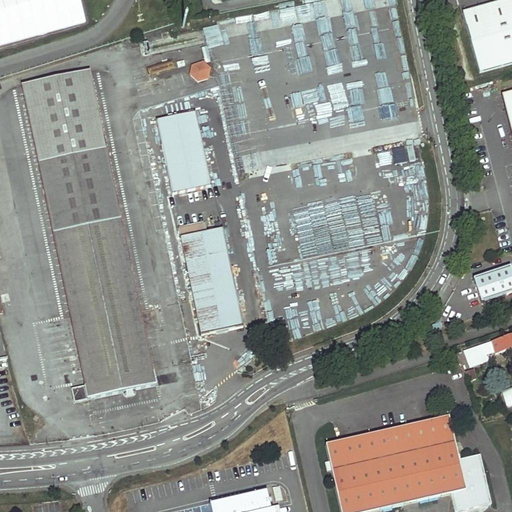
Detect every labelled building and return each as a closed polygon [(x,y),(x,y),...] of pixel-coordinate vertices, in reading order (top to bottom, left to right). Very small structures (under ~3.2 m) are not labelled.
[(511,65),(511,0),(504,0),(505,2),(462,15),(479,75),(511,65)] [(301,8),(292,9),(292,3),(283,4),(286,25),(294,24),(296,41),(302,40),(300,23),(303,23),(301,8)] [(321,22),(322,34),(328,33),(326,3),(310,4),(312,23),(321,22)] [(212,24),(219,60),(286,48),(279,12),(212,24)] [(335,51),(324,52),(326,67),(336,66),(335,51)] [(207,71),(199,63),(190,66),(188,76),(195,83),(205,80),(207,71)] [(386,74),(378,76),(381,88),(389,86),(386,74)] [(88,75),(79,77),(95,153),(104,151),(88,75)] [(30,87),(46,163),(60,230),(61,234),(92,384),(82,387),(84,400),(152,386),(150,373),(141,375),(95,153),(79,77),(30,87)] [(30,87),(20,89),(36,165),(46,163),(30,87)] [(511,134),(511,92),(502,95),(511,134)] [(166,196),(205,188),(190,114),(151,122),(166,196)] [(392,150),(395,165),(415,162),(412,146),(392,150)] [(141,375),(150,373),(104,151),(95,153),(141,375)] [(60,230),(46,163),(36,165),(50,232),(54,231),(60,230)] [(199,338),(241,329),(220,231),(204,235),(202,223),(176,229),(199,338)] [(92,384),(61,234),(56,236),(54,231),(50,232),(82,387),(92,384)] [(480,304),(511,293),(511,275),(509,267),(472,279),(480,304)] [(496,355),(511,349),(511,336),(464,353),(469,368),(486,362),(484,356),(494,352),(496,355)] [(473,370),(465,373),(468,383),(476,380),(473,370)] [(511,389),(502,393),(507,407),(511,405),(511,389)] [(327,450),(340,511),(401,511),(453,501),(454,511),(469,511),(471,511),(470,508),(476,507),(477,510),(480,510),(480,511),(489,511),(493,511),(482,461),(461,466),(452,423),(327,450)] [(273,511),(273,509),(271,509),(270,506),(266,489),(208,502),(210,511),(273,511)]
